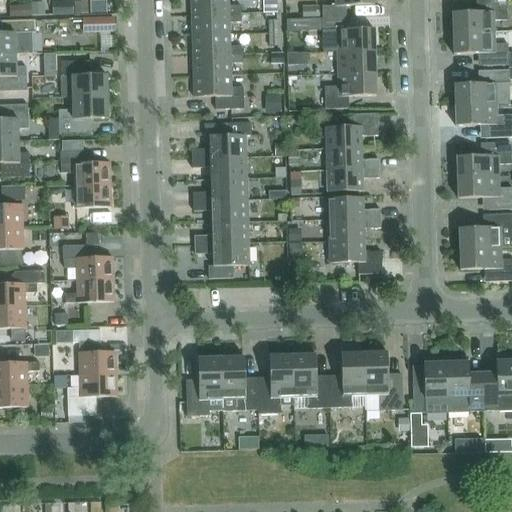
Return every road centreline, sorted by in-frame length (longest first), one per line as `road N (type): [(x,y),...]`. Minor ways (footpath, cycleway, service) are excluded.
road 1 (residential): [(143,0),(153,320)]
road 2 (residential): [(425,313),(416,0)]
road 3 (residential): [(153,320),(425,313)]
road 4 (residential): [(153,320),(155,406),(147,432),(126,441),(0,445)]
